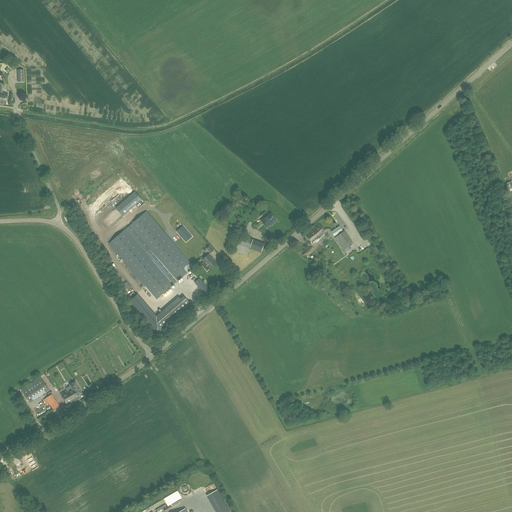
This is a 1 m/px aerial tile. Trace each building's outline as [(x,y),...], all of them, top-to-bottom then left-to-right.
[(146,212),(130,226),(178,282),(194,267),(146,212)] [(267,216),(261,221),(267,228),(271,225),(277,220),(271,214),(267,216)] [(320,224),(306,236),(313,244),(315,242),(316,242),(317,243),(320,240),(319,240),(325,235),(325,234),(327,232),(320,224)] [(186,242),(192,237),(183,226),(177,231),(186,242)] [(340,226),(331,232),(334,237),(343,231),(340,226)] [(126,229),(110,244),(157,299),(174,285),(126,229)] [(335,238),(344,250),(352,244),(343,232),(335,238)] [(247,255),(252,239),(241,235),(235,252),(247,255)] [(305,257),(312,251),(309,248),(302,254),(305,257)] [(204,262),(202,264),(205,268),(207,265),(210,268),(210,269),(217,263),(209,254),(207,256),(204,259),(203,260),(204,262)] [(122,283),(119,285),(126,292),(128,290),(122,283)] [(150,309),(142,315),(158,334),(189,308),(181,299),(179,297),(157,316),(150,309)] [(21,389),(31,403),(50,390),(40,376),(21,389)] [(75,401),(76,401),(80,399),(78,396),(83,394),(76,382),(70,385),(70,386),(66,389),(67,391),(61,394),(65,402),(67,406),(75,401)] [(59,406),(52,394),(46,398),(54,409),(59,406)] [(230,511),(218,490),(207,496),(216,511),(230,511)]
